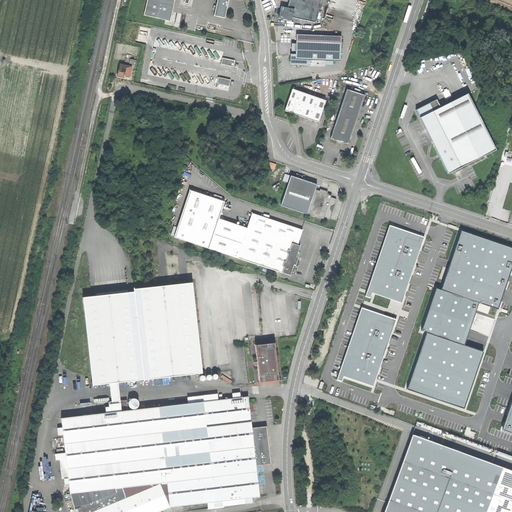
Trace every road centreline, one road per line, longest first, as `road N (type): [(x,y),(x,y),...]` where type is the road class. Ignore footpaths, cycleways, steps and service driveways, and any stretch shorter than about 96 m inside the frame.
road 1 (secondary): [(290,511),(286,457),(296,373),(358,182)]
road 2 (secondary): [(358,182),(419,0)]
road 3 (unclassified): [(112,111),(117,93),(130,88),(269,121)]
road 4 (unclassified): [(358,182),(511,232)]
road 5 (unknown): [(349,0),(338,62),(286,67),(281,44)]
road 6 (unclassified): [(269,121),(255,0)]
